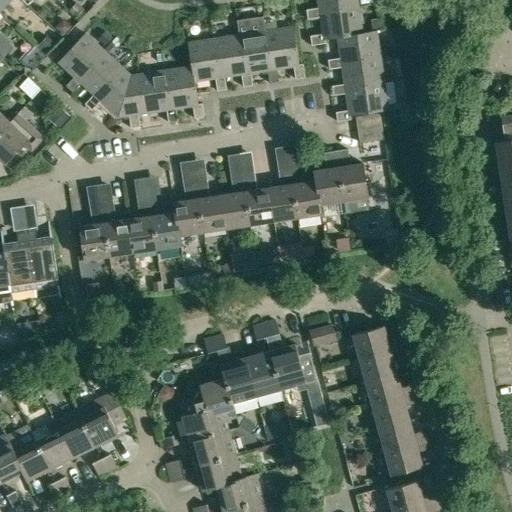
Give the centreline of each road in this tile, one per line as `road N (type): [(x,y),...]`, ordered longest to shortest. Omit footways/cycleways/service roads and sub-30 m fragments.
road 1 (residential): [(329,121),(76,170),(0,197)]
road 2 (residential): [(137,461),(148,444),(142,402),(152,371),(181,334),(354,290)]
